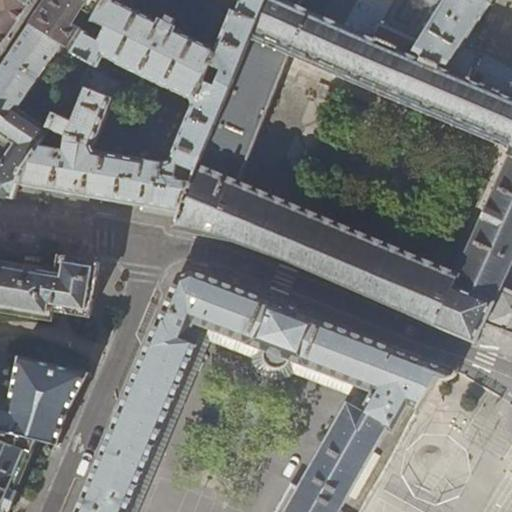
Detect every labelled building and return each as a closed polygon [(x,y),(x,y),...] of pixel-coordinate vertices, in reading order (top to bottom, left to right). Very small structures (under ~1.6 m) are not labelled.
[(0,0),(0,46),(28,5),(20,0),(0,0)] [(49,127),(19,184),(104,198),(131,203),(183,212),(186,199),(267,0),(109,0),(76,51),(91,61),(85,86),(90,91),(75,123),(57,112),(49,127)] [(48,0),(33,24),(62,42),(76,51),(109,0),(48,0)] [(511,291),(502,287),(511,266),(511,100),(346,29),(325,19),(298,9),(277,0),(267,0),(186,199),(183,212),(178,230),(186,231),(211,236),(234,241),(260,250),(285,259),(316,272),(372,297),(421,318),(475,341),(477,342),(482,330),(485,324),(511,334),(511,291)] [(334,0),(325,19),(346,29),(361,0),(334,0)] [(511,0),(447,0),(446,2),(442,0),(361,0),(346,29),(511,100),(511,0)] [(12,54),(0,72),(0,113),(9,121),(18,108),(29,94),(62,42),(33,24),(30,28),(12,54)] [(0,195),(14,198),(19,184),(49,127),(18,108),(9,121),(0,113),(0,195)] [(74,312),(90,315),(95,288),(99,265),(61,258),(59,275),(51,274),(43,272),(43,271),(0,263),(0,309),(53,318),(55,309),(74,312)] [(274,511),(362,511),(438,376),(442,377),(446,378),(449,377),(452,376),(454,374),(455,371),(443,367),(432,362),(325,322),(323,321),(297,311),(287,307),(277,303),(193,271),(179,276),(159,324),(119,419),(87,494),(78,511),(125,511),(127,510),(126,509),(154,442),(153,442),(159,426),(160,427),(196,341),(187,337),(193,323),(264,350),(263,356),(264,360),(265,363),(268,367),(273,369),(278,369),(283,367),(287,364),(289,360),(374,392),(364,412),(350,405),(302,489),(292,483),(274,511)] [(0,440),(33,452),(47,458),(54,443),(60,444),(70,410),(88,377),(88,376),(81,374),(20,360),(9,411),(0,408),(0,440)] [(0,511),(9,511),(10,510),(13,510),(17,500),(20,493),(18,491),(33,452),(0,440),(0,511)]
